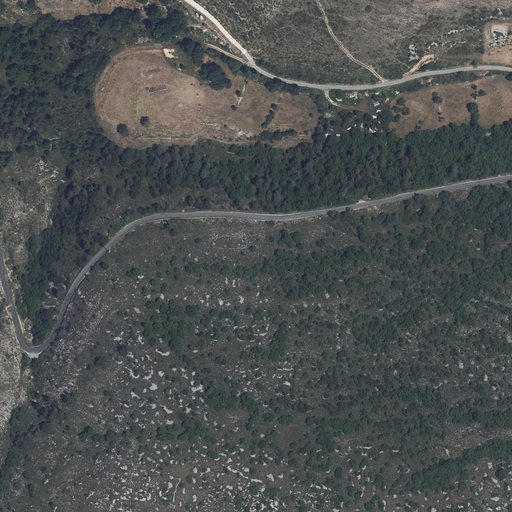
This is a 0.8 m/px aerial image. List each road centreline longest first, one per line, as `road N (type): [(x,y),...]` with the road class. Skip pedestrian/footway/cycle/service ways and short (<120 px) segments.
road 1 (unclassified): [(0,248),(21,335),(37,348),(57,328),(93,260),(147,219),(295,216),(511,177)]
road 2 (unclassified): [(511,70),(425,73),(365,87),(286,81),(254,66),(189,0)]
